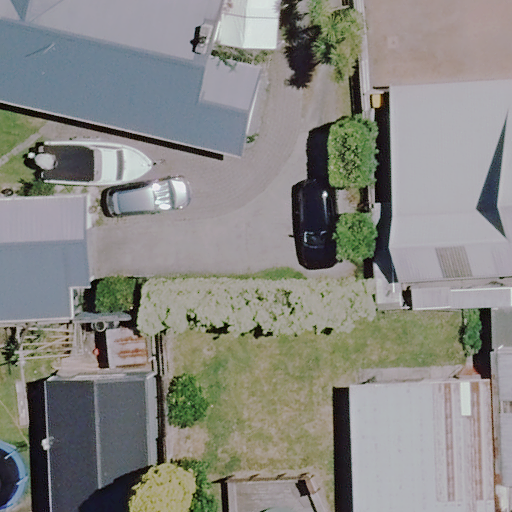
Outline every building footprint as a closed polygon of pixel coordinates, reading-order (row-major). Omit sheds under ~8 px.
[(213,0),(0,0),(0,101),(234,156),(254,70),(200,57),(213,0)] [(511,86),(385,90),(390,269),(502,266),(511,265),(511,86)] [(79,202),(0,199),(0,318),(75,321),(79,202)] [(511,482),(511,311),(494,312),(496,382),(346,386),(349,511),(500,511),(500,483),(511,482)] [(140,511),(134,378),(36,383),(42,511),(140,511)]
